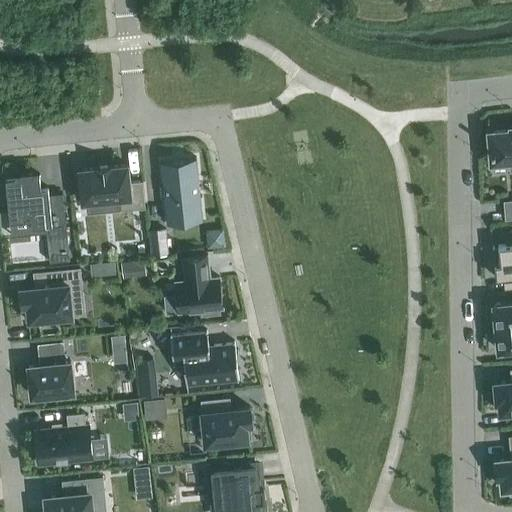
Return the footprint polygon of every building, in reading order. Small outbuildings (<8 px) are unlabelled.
[(511,126),(511,127),(511,129),(489,131),(491,161),(509,160),(510,170),(511,169),(511,126)] [(160,161),(167,223),(202,219),(196,157),(160,161)] [(82,195),(83,201),(119,197),(120,210),(145,207),(142,180),(129,182),(127,164),(110,166),(96,167),(96,168),(79,169),(80,175),(77,176),(79,195),(82,195)] [(5,178),(9,220),(31,218),(31,226),(50,224),(51,232),(66,230),(62,193),(49,194),(48,186),(41,187),(39,174),(33,175),(32,170),(20,171),(21,176),(5,178)] [(166,229),(148,231),(151,256),(169,254),(166,229)] [(494,246),(492,246),(496,278),(503,277),(511,276),(511,275),(511,239),(505,240),(506,244),(498,245),(498,247),(494,248),(494,246)] [(185,280),(176,281),(179,312),(202,309),(202,314),(219,312),(219,307),(222,307),(219,277),(210,278),(207,255),(183,257),(185,280)] [(130,261),(121,262),(123,277),(132,276),(130,261)] [(108,262),(90,264),(91,275),(109,274),(108,262)] [(25,320),(72,315),(69,290),(82,289),(79,268),(39,272),(40,283),(37,286),(20,288),(22,304),(23,304),(25,320)] [(511,302),(493,304),(498,349),(511,348),(511,302)] [(207,331),(170,335),(173,363),(184,362),(186,383),(238,378),(235,342),(208,345),(207,331)] [(124,334),(111,335),(112,347),(125,346),(124,334)] [(28,365),(31,395),(73,391),(70,361),(64,362),(62,342),(38,344),(40,358),(43,358),(44,364),(28,365)] [(511,380),(494,382),(496,401),(499,401),(500,412),(511,411),(511,416),(511,415),(511,380)] [(200,399),(205,443),(224,441),(224,446),(246,444),(245,439),(252,438),(250,423),(251,423),(250,406),(231,408),(230,396),(200,399)] [(89,424),(85,424),(84,412),(66,414),(67,426),(35,429),(38,464),(92,458),(89,424)] [(511,436),(509,436),(511,452),(511,458),(496,460),(497,476),(501,476),(502,487),(511,486),(511,436)] [(264,511),(263,501),(265,501),(263,485),(258,486),(256,463),(208,468),(210,484),(215,483),(217,506),(224,505),(224,511),(264,511)] [(148,465),(133,467),(134,477),(149,475),(148,465)] [(91,511),(91,509),(98,508),(96,493),(104,492),(102,477),(72,480),(74,494),(46,497),(47,509),(43,510),(43,511),(91,511)]
